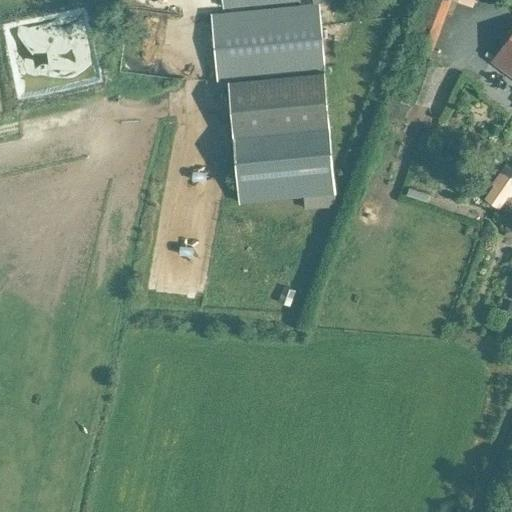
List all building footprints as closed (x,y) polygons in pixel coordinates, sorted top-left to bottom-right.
[(299,5),(211,13),(217,78),(305,71),(325,69),(319,0),(222,0),(223,7),(298,0),(299,5)] [(431,49),(450,0),(420,0),(405,39),(409,41),(431,49)] [(511,34),(510,37),(493,60),(511,74),(511,34)] [(427,60),(431,49),(409,41),(391,89),(428,103),(442,66),(427,60)] [(232,134),(330,124),(325,71),(227,80),(232,134)] [(239,204),(336,195),(330,124),(232,134),(239,204)] [(511,192),(511,169),(505,164),(490,184),(508,197),(511,192)]
